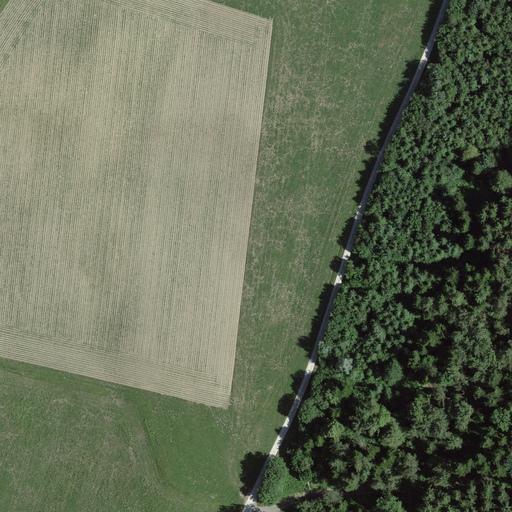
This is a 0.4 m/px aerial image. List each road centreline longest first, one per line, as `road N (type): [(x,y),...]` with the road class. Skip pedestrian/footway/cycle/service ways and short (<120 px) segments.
road 1 (track): [(447,0),(370,184),(299,397),(246,511)]
road 2 (track): [(511,475),(318,492),(259,511)]
